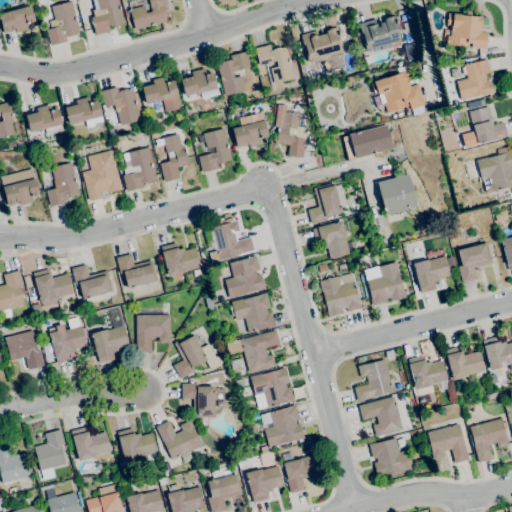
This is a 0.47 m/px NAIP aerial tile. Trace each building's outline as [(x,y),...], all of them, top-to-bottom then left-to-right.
[(50,46),(46,30),(48,29),(43,8),(68,2),(67,0),(75,0),(76,3),(72,4),(73,10),(77,9),(77,10),(78,10),(83,27),(78,28),(79,32),(65,36),(66,42),(50,46)] [(94,36),(90,17),(94,17),(92,10),(94,10),(91,0),(117,0),(123,22),(117,23),(117,24),(110,26),(110,24),(108,25),(109,32),(94,36)] [(134,30),(130,17),(125,18),(124,13),(129,12),(128,9),(143,6),(142,3),(148,1),(147,0),(165,0),(167,6),(164,7),(168,21),(134,30)] [(3,34),(0,22),(0,13),(16,9),(15,4),(26,1),(28,6),(31,5),(35,21),(27,23),(28,29),(16,33),(15,30),(3,34)] [(485,49),(471,48),(471,44),(467,43),(467,47),(446,45),(446,36),(443,36),(444,29),(450,30),(450,27),(446,26),(447,13),(482,16),(481,27),(479,27),(479,32),(486,32),(485,49)] [(371,52),(371,50),(367,51),(367,49),(365,50),(363,44),(365,43),(363,39),(362,39),(358,23),(375,19),(376,24),(377,27),(380,26),(379,23),(384,22),(383,19),(386,18),(385,17),(392,15),(393,16),(396,15),(398,23),(395,24),(401,44),(371,52)] [(332,72),(330,66),(332,66),(330,58),(314,63),(313,61),(308,63),(306,55),(307,54),(306,50),(305,50),(300,35),(317,30),(318,35),(317,35),(318,39),(322,38),(321,35),(326,33),(326,31),(329,30),(328,29),(334,27),(335,29),(337,28),(339,35),(337,36),(342,52),(340,52),(340,54),(337,59),(339,70),(332,72)] [(273,83),(269,69),(277,66),(275,61),(271,62),(272,62),(259,66),(254,48),(269,44),(271,50),(272,50),(272,49),(280,47),(280,48),(285,46),(294,78),(273,83)] [(407,59),(404,46),(411,44),(414,58),(407,59)] [(224,96),(216,64),(222,63),(222,62),(230,60),(229,56),(245,51),(249,67),(232,72),(233,78),(241,76),(244,91),(224,96)] [(460,101),(455,81),(466,79),(463,65),(486,59),(489,72),(483,74),(485,82),(490,81),(493,93),(460,101)] [(184,97),(179,79),(191,76),(190,72),(204,69),(205,75),(213,73),(216,88),(184,97)] [(386,113),(386,111),(382,113),(380,105),(376,106),(373,98),(381,95),(381,93),(374,96),(369,83),(405,71),(409,81),(407,82),(409,87),(417,84),(424,105),(410,110),(407,102),(403,103),(404,106),(386,113)] [(164,112),(162,101),(145,105),(141,87),(153,84),(152,80),(165,76),(167,82),(174,80),(181,108),(164,112)] [(120,125),(116,111),(115,112),(113,105),(104,107),(100,91),(116,87),(117,92),(132,89),(140,120),(120,125)] [(202,100),(200,94),(209,91),(211,97),(202,100)] [(69,125),(65,108),(76,105),(75,100),(88,97),(90,103),(96,101),(100,117),(69,125)] [(0,137),(0,121),(2,121),(1,116),(0,116),(0,103),(5,102),(6,100),(10,102),(13,105),(11,105),(15,120),(11,121),(14,134),(0,137)] [(46,135),(44,128),(30,132),(25,115),(37,112),(35,108),(49,104),(51,110),(57,108),(62,124),(61,125),(62,131),(46,135)] [(465,147),(461,135),(473,132),(468,112),(487,107),(492,125),(502,122),(506,136),(477,144),(465,147)] [(302,158),(287,156),(288,145),(276,144),(280,111),(299,113),(297,127),(305,128),(302,158)] [(155,120),(153,114),(159,112),(161,118),(155,120)] [(236,148),(231,129),(249,124),(248,118),(256,115),(258,122),(265,120),(269,136),(261,138),(262,144),(249,147),(248,145),(236,148)] [(347,161),(341,137),(349,135),(348,134),(386,125),(392,149),(373,154),(373,151),(370,152),(371,155),(347,161)] [(201,173),(197,157),(209,154),(207,148),(206,149),(204,142),(199,144),(197,137),(203,135),(202,133),(223,128),(231,159),(216,163),(217,169),(201,173)] [(163,182),(159,164),(169,161),(167,153),(166,153),(164,145),(156,147),(154,140),(162,139),(162,138),(177,134),(181,147),(184,146),(187,159),(190,161),(187,166),(186,165),(175,168),(178,179),(163,182)] [(511,186),(492,191),(489,177),(479,179),(474,160),(486,157),(486,158),(497,155),(496,149),(510,146),(511,153),(511,165),(511,166),(511,171),(511,186)] [(71,159),(70,155),(68,156),(66,150),(72,148),(75,158),(71,159)] [(126,192),(121,172),(124,171),(123,168),(125,167),(122,154),(148,148),(155,179),(141,183),(142,188),(126,192)] [(88,201),(84,183),(93,180),(91,172),(90,172),(86,157),(102,153),(105,166),(109,165),(112,179),(116,180),(112,185),(110,184),(99,187),(102,198),(88,201)] [(49,207),(45,190),(54,188),(52,181),(53,181),(50,168),(71,163),(78,194),(62,198),(63,203),(49,207)] [(7,206),(0,180),(0,176),(31,168),(34,179),(35,178),(39,194),(31,197),(32,202),(20,205),(19,203),(7,206)] [(389,216),(389,214),(384,215),(379,195),(377,196),(373,181),(389,177),(390,179),(408,174),(416,207),(409,208),(409,210),(389,216)] [(310,224),(306,210),(317,207),(312,188),(334,182),(335,185),(340,184),(346,204),(339,206),(341,212),(326,216),(327,220),(310,224)] [(218,260),(209,228),(236,221),(239,231),(234,233),(236,241),(250,237),(254,251),(218,260)] [(329,259),(327,248),(324,249),(323,247),(322,247),(321,242),(315,244),(311,229),(342,221),(346,236),(344,237),(349,254),(329,259)] [(450,240),(448,234),(454,232),(456,238),(450,240)] [(511,269),(508,271),(500,240),(511,237),(511,269)] [(168,276),(160,247),(176,243),(177,248),(177,250),(183,248),(183,250),(194,247),(200,268),(168,276)] [(461,283),(457,266),(460,266),(456,251),(484,243),(489,264),(473,268),(476,279),(461,283)] [(127,288),(123,273),(119,274),(115,258),(130,254),(133,265),(151,261),(154,281),(127,288)] [(229,298),(223,280),(232,277),(228,263),(254,256),(258,270),(254,271),(256,275),(260,274),(264,288),(229,298)] [(420,293),(412,264),(428,259),(429,261),(444,256),(445,260),(452,258),(455,267),(448,269),(450,275),(438,279),(439,281),(433,283),(435,289),(420,293)] [(371,306),(369,299),(370,299),(365,279),(379,275),(377,267),(396,262),(405,297),(390,301),(389,298),(385,299),(386,303),(371,306)] [(82,299),(78,284),(75,285),(70,269),(85,265),(88,276),(106,271),(110,292),(82,299)] [(42,307),(41,303),(39,303),(32,273),(48,269),(50,278),(67,274),(72,293),(56,297),(56,299),(55,299),(56,304),(42,307)] [(1,319),(0,315),(0,284),(4,284),(2,275),(18,270),(23,287),(19,288),(24,305),(10,308),(12,316),(1,319)] [(326,317),(319,291),(323,290),(321,282),(351,273),(361,308),(346,312),(345,308),(341,309),(342,312),(326,317)] [(247,333),(243,318),(235,320),(234,316),(231,317),(228,306),(231,306),(230,302),(265,293),(269,308),(265,309),(266,313),(270,312),(274,326),(267,328),(266,327),(247,333)] [(207,308),(204,298),(211,297),(213,307),(207,308)] [(33,313),(31,306),(39,303),(41,311),(33,313)] [(135,352),(135,315),(169,315),(169,343),(158,343),(158,337),(150,337),(150,352),(135,352)] [(27,370),(23,357),(10,361),(2,331),(30,323),(37,351),(40,351),(43,366),(27,370)] [(57,363),(55,357),(45,360),(41,344),(51,341),(48,329),(55,327),(54,326),(62,324),(64,330),(81,326),(86,345),(74,348),(76,355),(70,357),(71,359),(57,363)] [(98,363),(90,334),(106,330),(123,326),(128,345),(117,348),(117,350),(111,352),(113,359),(98,363)] [(240,375),(239,371),(232,373),(229,361),(240,358),(242,363),(245,362),(242,351),(228,355),(225,343),(275,330),(278,344),(264,348),(266,356),(272,354),(275,366),(248,373),(246,366),(243,366),(245,374),(240,375)] [(179,379),(172,365),(182,360),(173,343),(191,333),(199,349),(208,344),(219,364),(210,369),(205,361),(192,368),(194,371),(179,379)] [(511,369),(509,370),(508,365),(489,370),(481,340),(496,336),(498,343),(504,341),(505,344),(511,342),(511,369)] [(452,381),(444,350),(460,346),(462,355),(479,351),(484,371),(467,375),(468,376),(452,381)] [(386,358),(384,352),(392,350),(393,356),(386,358)] [(441,390),(439,384),(414,390),(407,359),(423,356),(424,361),(425,363),(430,362),(430,363),(442,361),(448,389),(441,390)] [(357,402),(353,387),(367,384),(365,376),(359,377),(357,367),(384,360),(392,392),(357,402)] [(257,409),(249,377),(284,367),(288,383),(285,383),(286,387),(289,386),(293,401),(286,403),(286,402),(257,409)] [(236,387),(234,381),(242,378),(244,385),(236,387)] [(192,418),(192,398),(181,399),(181,383),(197,383),(198,387),(213,387),(214,417),(192,418)] [(454,397),(453,391),(462,389),(463,395),(454,397)] [(375,436),(372,425),(377,424),(375,416),(361,420),(358,406),(393,396),(402,429),(375,436)] [(269,447),(263,429),(267,428),(266,424),(262,425),(259,415),(294,405),(298,419),(294,420),(295,424),(299,423),(304,438),(301,439),(302,441),(297,443),(296,439),(269,447)] [(477,462),(473,446),(470,447),(467,435),(471,434),(469,428),(467,429),(464,419),(477,415),(479,423),(501,418),(508,445),(497,448),(495,442),(488,444),(491,458),(477,462)] [(171,460),(155,426),(168,420),(174,434),(181,430),(179,425),(189,420),(201,445),(171,460)] [(454,463),(450,449),(442,451),(444,457),(433,459),(426,432),(458,424),(468,459),(454,463)] [(97,461),(92,459),(92,457),(78,461),(77,459),(74,460),(72,453),(76,452),(75,448),(67,450),(65,441),(72,439),(70,431),(86,427),(88,436),(105,431),(110,451),(109,452),(110,458),(97,461)] [(124,462),(116,432),(131,428),(133,433),(133,435),(139,433),(140,436),(151,433),(156,452),(139,456),(140,458),(124,462)] [(42,475),(40,471),(39,471),(33,447),(46,443),(44,434),(61,429),(64,444),(60,445),(65,464),(50,468),(51,473),(42,475)] [(376,478),(372,463),(376,462),(375,458),(371,459),(368,444),(394,437),(398,452),(407,449),(412,468),(400,471),(400,470),(383,474),(383,476),(376,478)] [(312,451),(309,444),(316,442),(318,449),(312,451)] [(2,483),(0,476),(0,444),(6,443),(9,456),(24,452),(30,475),(2,483)] [(290,493),(282,462),(315,454),(320,474),(301,479),(303,490),(290,493)] [(252,503),(244,474),(259,469),(260,471),(277,466),(282,485),(271,488),(271,491),(266,492),(268,499),(252,503)] [(218,511),(210,511),(207,498),(210,497),(206,481),(234,474),(239,491),(240,491),(241,494),(223,499),(226,510),(218,511)] [(87,511),(84,500),(103,495),(100,484),(112,481),(115,492),(116,492),(121,511),(87,511)] [(48,511),(45,500),(46,500),(44,490),(40,491),(39,487),(51,484),(52,488),(53,488),(56,497),(74,492),(78,509),(80,508),(81,511),(48,511)] [(170,511),(166,494),(168,493),(167,486),(176,484),(178,490),(181,489),(182,491),(199,486),(204,506),(192,509),(193,511),(190,511),(170,511)] [(128,511),(125,497),(141,493),(141,494),(158,490),(163,509),(152,511),(128,511)]
